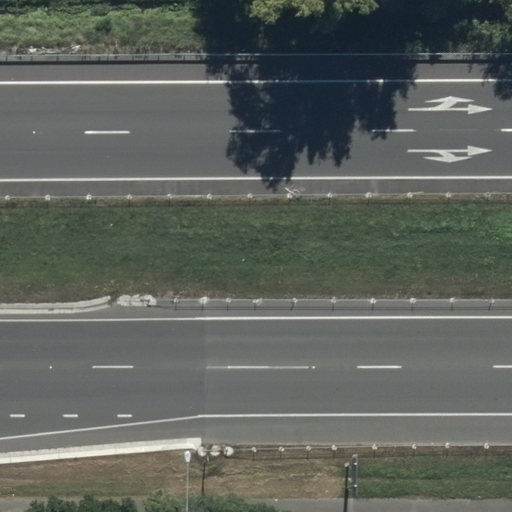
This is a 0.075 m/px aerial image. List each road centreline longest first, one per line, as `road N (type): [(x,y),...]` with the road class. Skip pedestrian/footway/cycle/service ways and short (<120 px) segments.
road 1 (trunk): [(0,137),(511,135)]
road 2 (trunk): [(511,365),(134,365)]
road 3 (trunk): [(134,365),(0,398)]
road 4 (trunk): [(134,365),(0,366)]
